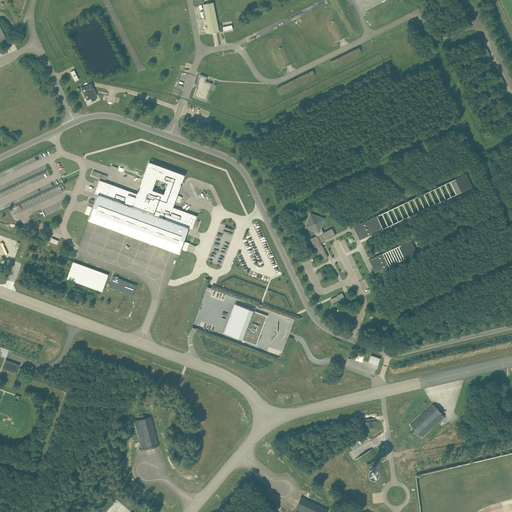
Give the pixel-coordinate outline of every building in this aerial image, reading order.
[(209,34),(219,32),(213,2),(203,4),(209,34)] [(79,79),(74,70),(71,72),(75,81),(79,79)] [(206,101),(211,87),(212,84),(206,81),(207,77),(200,75),(198,79),(198,86),(197,88),(194,97),(206,101)] [(94,97),(97,95),(91,83),(81,88),(87,100),(91,99),(92,101),(93,101),(96,100),(94,97)] [(191,229),(192,230),(197,216),(173,207),(185,175),(149,162),(137,194),(99,180),(94,194),(95,194),(98,195),(90,216),(88,220),(179,253),(189,228),(191,229)] [(110,177),(96,172),(94,176),(109,181),(110,177)] [(359,240),(472,187),(466,174),(353,227),(359,240)] [(324,240),(335,235),(332,228),(323,233),(321,228),(324,219),(322,218),(310,213),(305,228),(314,231),(317,236),(310,239),(320,261),(328,257),(321,242),(324,240)] [(369,260),(370,262),(375,273),(417,253),(411,240),(369,260)] [(102,292),(108,275),(73,262),(67,279),(102,292)] [(109,287),(122,292),(133,296),(137,285),(113,276),(109,287)] [(251,310),(235,304),(235,305),(234,309),(233,309),(234,310),(232,314),(232,313),(231,314),(232,314),(230,318),(230,319),(229,323),(228,323),(228,324),(227,328),(226,327),(226,328),(227,328),(225,332),(224,333),(225,333),(240,339),(241,339),(249,342),(250,343),(256,345),(267,316),(263,315),(262,314),(252,310),(251,310)] [(293,334),(299,319),(286,314),(285,316),(294,319),(289,332),(291,333),(293,334)] [(368,363),(374,365),(377,366),(380,359),(371,355),(368,363)] [(2,369),(8,371),(17,374),(20,365),(6,360),(2,369)] [(419,434),(422,438),(436,425),(445,417),(433,404),(410,425),(414,428),(411,431),(416,436),(419,434)] [(147,418),(146,414),(138,416),(139,419),(134,421),(140,442),(142,451),(159,446),(151,416),(147,418)] [(378,472),(379,469),(379,467),(378,465),(376,463),(374,462),(371,462),(369,463),(367,465),(366,467),(367,470),(368,472),(369,474),(372,475),(374,475),(377,474),(378,472)] [(301,496),(293,511),(327,511),(329,510),(309,500),(301,496)]
